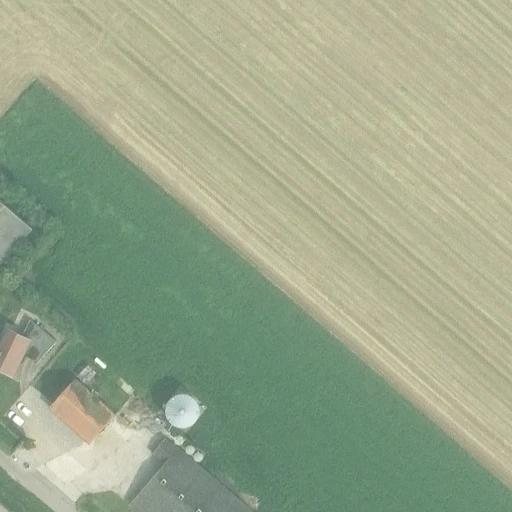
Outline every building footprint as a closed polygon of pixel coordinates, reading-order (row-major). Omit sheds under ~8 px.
[(0,265),(32,230),(0,200),(0,265)] [(40,359),(57,342),(36,324),(35,325),(30,320),(22,337),(8,330),(1,345),(0,345),(0,369),(14,376),(25,353),(38,359),(36,364),(37,364),(40,359)] [(90,444),(103,429),(115,416),(75,380),(50,409),(90,444)] [(200,410),(199,407),(198,404),(196,400),(193,397),(190,395),(186,394),(182,393),(178,394),(175,396),(172,398),(169,401),(167,405),(167,409),(167,414),(169,418),(172,423),(175,425),(180,427),(184,427),(188,427),(192,425),(195,423),(197,419),(199,415),(200,413),(200,410)] [(136,511),(248,511),(164,439),(150,455),(163,465),(129,505),(136,511)] [(83,443),(63,458),(81,481),(101,466),(83,443)]
